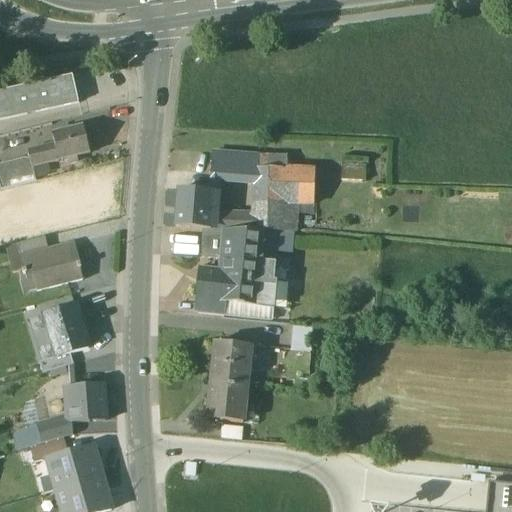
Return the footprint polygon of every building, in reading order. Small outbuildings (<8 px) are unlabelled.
[(71,78),(0,93),(0,121),(77,105),(71,78)] [(82,127),(52,136),(54,146),(58,163),(68,161),(69,166),(77,164),(75,159),(89,156),(82,127)] [(54,146),(27,153),(29,161),(31,171),(32,170),(58,164),(58,163),(54,146)] [(259,159),(212,155),(210,177),(221,178),(256,181),(257,170),(258,171),(259,159)] [(23,160),(0,166),(0,190),(0,192),(35,183),(32,170),(31,171),(29,161),(23,160)] [(258,171),(257,170),(256,181),(255,219),(255,233),(263,234),(278,234),(296,234),(297,205),(298,171),(258,171)] [(314,172),(298,171),(297,205),(313,206),(314,172)] [(221,178),(210,177),(209,194),(213,194),(220,195),(221,178)] [(209,194),(177,191),(174,229),(202,232),(210,232),(211,218),(213,194),(209,194)] [(225,218),(211,218),(210,232),(225,233),(225,218)] [(255,219),(225,218),(225,233),(227,233),(255,233),(255,219)] [(210,232),(202,232),(201,260),(224,263),(224,261),(227,233),(225,233),(210,232)] [(255,233),(227,233),(224,261),(260,264),(261,259),(263,234),(255,233)] [(278,234),(263,234),(261,259),(275,261),(278,234)] [(45,239),(17,246),(20,258),(48,251),(45,239)] [(48,251),(20,258),(24,272),(25,275),(26,282),(33,280),(36,293),(83,281),(80,269),(81,269),(80,265),(74,266),(69,246),(48,251)] [(260,264),(224,261),(224,263),(223,274),(222,284),(219,283),(217,304),(226,305),(244,307),(244,308),(261,309),(265,270),(266,265),(260,264)] [(271,271),(265,270),(261,309),(274,311),(276,284),(270,283),(271,271)] [(223,274),(203,272),(201,271),(198,303),(199,303),(217,304),(219,283),(222,284),(223,274)] [(217,304),(199,303),(197,316),(224,319),(226,305),(217,304)] [(74,308),(44,317),(57,358),(57,360),(70,356),(87,350),(74,308)] [(313,330),(293,328),(291,351),(311,353),(313,330)] [(251,348),(217,344),(213,383),(247,386),(251,348)] [(57,358),(39,363),(43,376),(74,367),(70,356),(57,360),(57,358)] [(247,386),(213,383),(208,421),(243,424),(247,386)] [(103,387),(68,389),(70,418),(70,427),(72,427),(105,425),(103,387)] [(70,418),(37,428),(42,447),(73,438),(72,427),(70,427),(70,418)] [(37,428),(24,431),(30,450),(42,447),(37,428)] [(242,430),(222,428),(221,440),(241,442),(242,430)] [(68,456),(64,442),(30,451),(35,465),(44,463),(68,456)] [(44,463),(54,495),(103,480),(94,449),(68,456),(44,463)] [(112,511),(103,480),(54,495),(58,511),(112,511)] [(511,511),(511,487),(488,485),(485,511),(511,511)]
